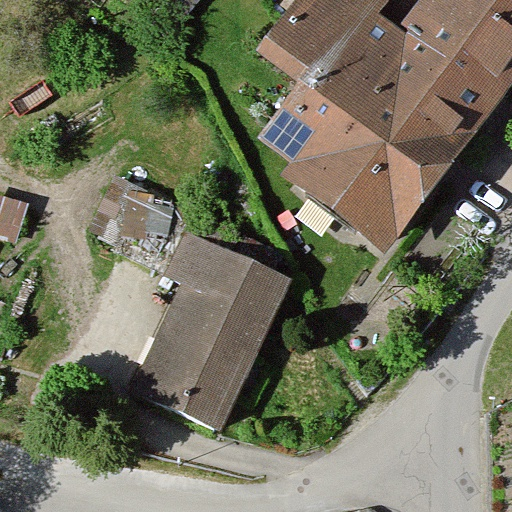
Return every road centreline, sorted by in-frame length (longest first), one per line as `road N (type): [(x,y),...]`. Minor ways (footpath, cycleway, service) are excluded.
road 1 (residential): [(453,470),(223,511)]
road 2 (residential): [(217,511),(0,489)]
road 3 (residential): [(453,470),(466,357),(511,265)]
